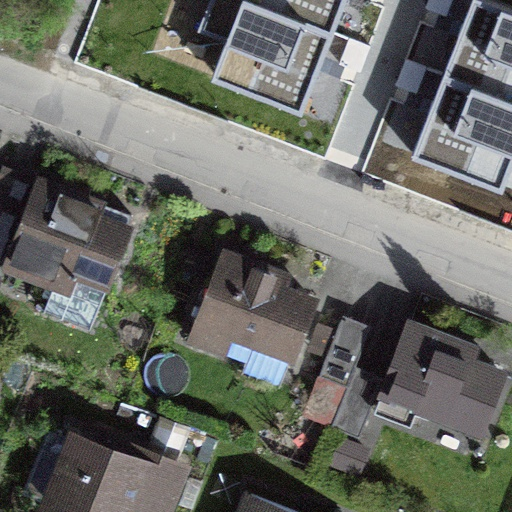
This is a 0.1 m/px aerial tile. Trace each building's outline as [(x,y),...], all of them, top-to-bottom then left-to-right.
[(301,110),(332,30),(254,0),(240,0),(211,75),(301,110)] [(254,0),(332,30),(343,0),(254,0)] [(511,10),(486,0),(470,0),(442,72),(511,99),(511,10)] [(511,99),(442,72),(412,149),(501,184),(511,156),(511,99)] [(139,226),(39,188),(7,271),(107,309),(139,226)] [(319,288),(226,253),(196,331),(290,366),(319,288)] [(366,331),(338,321),(304,414),(332,425),(351,372),(366,331)] [(511,389),(511,369),(412,333),(385,405),(491,445),(511,389)] [(379,383),(351,372),(332,425),(360,435),(379,383)] [(174,511),(187,476),(77,437),(51,510),(55,511),(174,511)] [(293,511),(242,495),(236,511),(293,511)]
